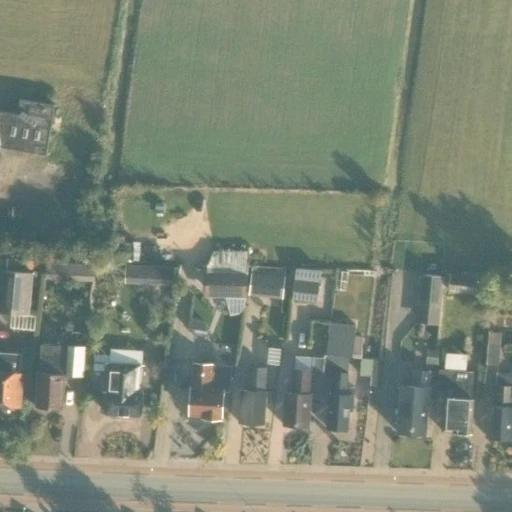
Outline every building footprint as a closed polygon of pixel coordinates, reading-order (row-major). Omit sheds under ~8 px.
[(0,144),(0,147),(4,147),(49,153),(56,104),(21,99),(20,113),(0,110),(0,144)] [(127,260),(127,244),(112,244),(112,260),(127,260)] [(205,296),(246,297),(247,251),(214,251),(206,265),(205,296)] [(87,281),(89,263),(63,262),(62,280),(87,281)] [(125,283),(174,285),(175,267),(126,265),(125,283)] [(292,301),(317,304),(321,269),(296,267),(292,301)] [(0,311),(30,314),(33,273),(0,270),(0,311)] [(249,295),(283,299),(285,276),(251,272),(249,295)] [(449,294),(476,295),(477,274),(450,273),(449,294)] [(417,307),(441,309),(444,277),(420,274),(417,307)] [(327,353),(323,357),(322,374),(334,375),(334,370),(349,371),(350,357),(361,358),(363,335),(355,334),(356,324),(330,322),(327,353)] [(486,363),(498,364),(502,332),(489,330),(486,363)] [(65,344),(64,359),(42,357),(41,373),(39,373),(37,407),(63,409),(65,377),(83,379),(85,346),(65,344)] [(439,351),(428,350),(427,363),(438,364),(439,351)] [(0,405),(19,407),(22,373),(20,373),(22,354),(0,352),(0,405)] [(470,434),(473,391),(472,391),(473,370),(466,370),(467,353),(445,352),(444,368),(438,368),(437,388),(444,389),(441,432),(457,433),(457,434),(458,435),(459,435),(461,436),(462,436),(463,436),(464,436),(466,435),(467,433),(470,434)] [(142,392),(144,364),(110,362),(111,354),(95,353),(94,370),(105,371),(104,391),(108,391),(106,413),(142,415),(144,392),(142,392)] [(322,374),(323,357),(313,357),(312,370),(293,368),(292,392),(285,392),(283,425),(309,427),(311,399),(320,400),(321,380),(322,374)] [(371,376),(372,359),(361,359),(360,375),(371,376)] [(204,415),(204,417),(223,418),(225,389),(233,389),(235,366),(215,364),(195,362),(194,387),(192,387),(191,401),(190,414),(191,414),(204,415)] [(241,421),(266,423),(268,390),(265,390),(267,366),(252,365),(250,389),(243,389),(241,421)] [(350,410),(354,410),(355,394),(348,393),(349,371),(334,370),(334,375),(333,392),(330,392),(328,427),(349,428),(350,410)] [(401,382),(397,431),(426,434),(430,371),(415,370),(414,383),(401,382)] [(511,372),(496,372),(494,405),(489,405),(487,437),(511,438),(511,405),(511,406),(511,391),(511,390),(511,372)]
